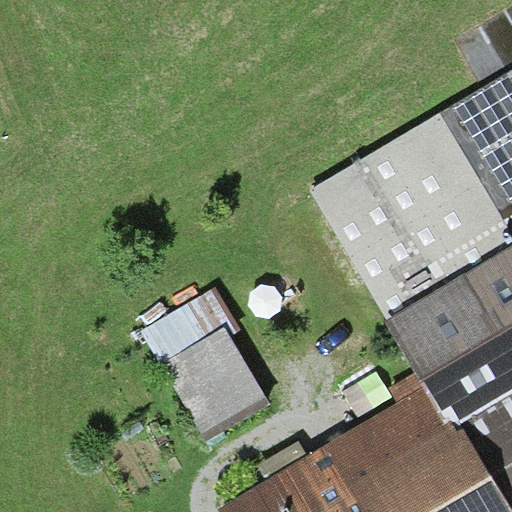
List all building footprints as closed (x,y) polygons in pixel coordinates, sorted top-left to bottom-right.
[(384,327),(511,251),(511,76),(308,197),(384,327)] [(449,435),(511,398),(511,251),(384,327),(423,393),(449,435)] [(205,297),(140,330),(194,434),(258,401),(205,297)] [(423,393),(221,511),(494,511),(449,435),(423,393)] [(511,511),(511,398),(449,435),(494,511),(511,511)]
